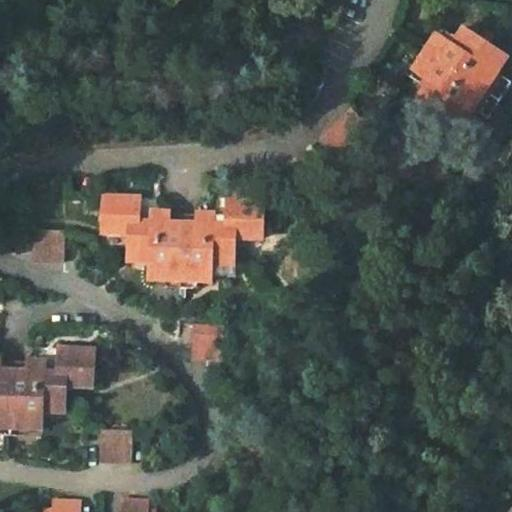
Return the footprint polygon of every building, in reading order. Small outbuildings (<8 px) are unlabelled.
[(421,102),(460,128),(470,112),(490,125),(511,92),(511,84),(496,74),(506,58),(467,32),(457,47),(441,37),(439,39),(415,76),(431,86),(421,102)] [(356,116),(325,149),(347,169),(377,136),(356,116)] [(301,164),(315,178),(327,165),(313,151),(301,164)] [(201,223),(175,222),(175,219),(161,218),(161,226),(144,225),(145,203),(107,202),(105,239),(132,240),(131,262),(153,264),(152,286),(206,288),(208,266),(236,268),(237,245),(265,246),(267,208),(231,206),(230,229),(213,228),(214,220),(201,219),(201,223)] [(37,237),(36,266),(67,268),(68,239),(37,237)] [(225,363),(226,334),(196,333),(196,362),(225,363)] [(27,372),(3,370),(3,365),(0,365),(0,436),(51,440),(53,411),(74,414),(76,391),(95,393),(97,357),(58,355),(57,379),(40,378),(41,368),(28,368),(27,372)] [(103,439),(102,468),(133,469),(134,440),(103,439)]
